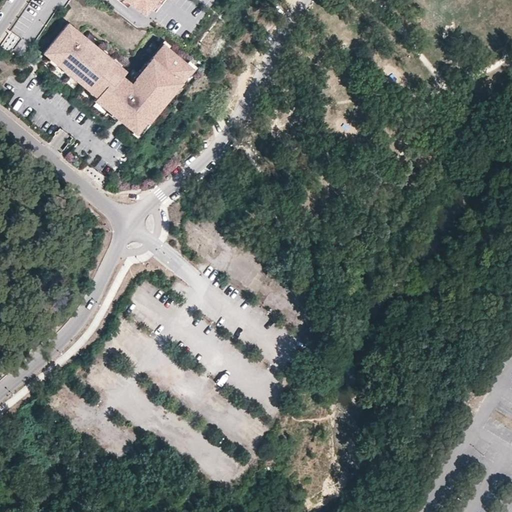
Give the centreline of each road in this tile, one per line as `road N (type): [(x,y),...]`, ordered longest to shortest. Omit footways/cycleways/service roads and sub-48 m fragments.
road 1 (residential): [(132,223),(229,135),(304,0)]
road 2 (residential): [(0,389),(64,337),(132,223)]
road 3 (residential): [(0,117),(132,223)]
